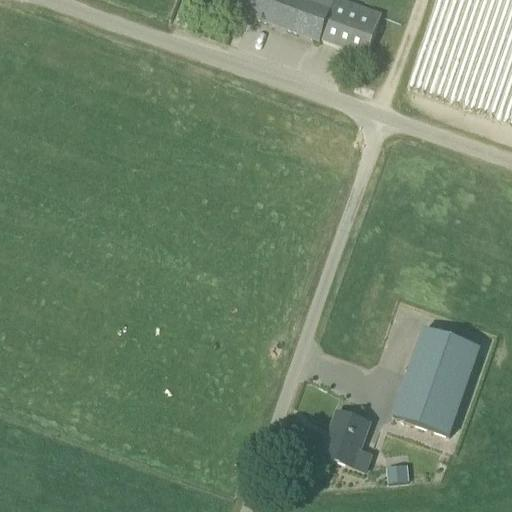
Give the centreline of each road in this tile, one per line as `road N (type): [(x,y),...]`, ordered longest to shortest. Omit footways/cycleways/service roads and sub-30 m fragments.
road 1 (unclassified): [(246,511),(379,120)]
road 2 (unclassified): [(379,120),(56,0)]
road 3 (unclassified): [(511,165),(379,120)]
road 4 (track): [(421,0),(379,120)]
